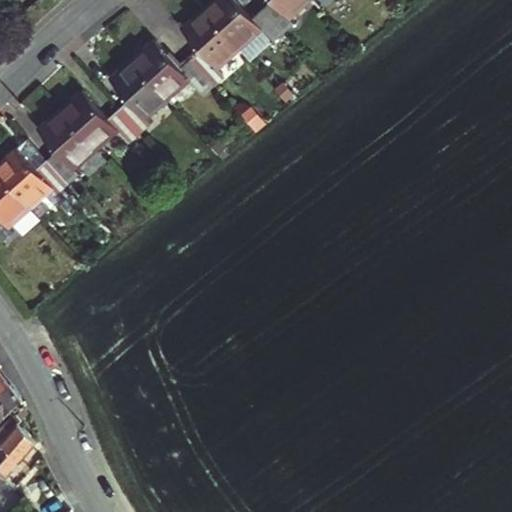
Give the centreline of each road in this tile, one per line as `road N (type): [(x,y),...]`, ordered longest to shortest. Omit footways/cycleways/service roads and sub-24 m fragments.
road 1 (residential): [(0,317),(97,511)]
road 2 (residential): [(97,0),(0,88)]
